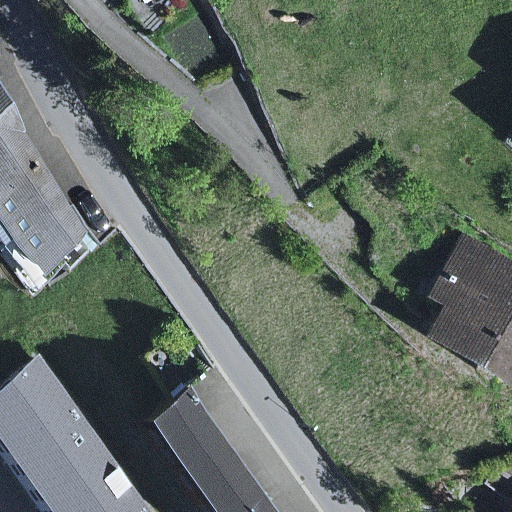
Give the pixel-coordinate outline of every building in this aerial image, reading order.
[(47,129),(0,65),(0,229),(43,287),(97,248),(22,147),(47,129)] [(511,258),(465,227),(419,295),(443,311),(431,329),(511,382),(511,258)] [(160,511),(44,349),(0,380),(0,471),(29,511),(160,511)] [(225,511),(305,511),(203,372),(150,410),(225,511)] [(511,511),(511,500),(503,511),(511,511)]
